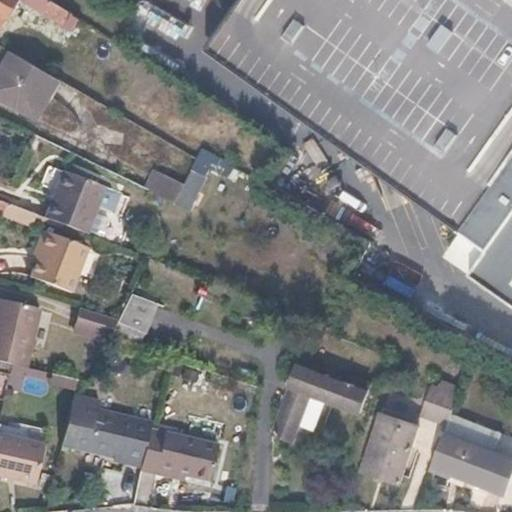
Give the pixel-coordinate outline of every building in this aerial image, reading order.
[(21,0),(0,0),(0,28),(4,31),(10,22),(12,23),(25,2),(21,0)] [(70,22),(76,12),(57,0),(50,10),(70,22)] [(165,0),(158,12),(177,23),(191,0),(165,0)] [(511,0),(231,0),(202,42),(457,224),(511,144),(511,0)] [(0,93),(39,118),(61,81),(14,52),(0,75),(0,93)] [(467,269),(511,300),(511,144),(457,224),(483,242),(467,269)] [(143,186),(173,201),(183,181),(153,166),(143,186)] [(190,167),(183,181),(173,201),(189,209),(206,175),(190,167)] [(60,175),(40,223),(81,239),(100,192),(60,175)] [(37,236),(26,264),(31,267),(24,284),(66,300),(85,256),(37,236)] [(3,303),(0,313),(0,360),(15,364),(17,365),(28,326),(43,329),(46,315),(3,303)] [(75,334),(109,344),(117,325),(81,313),(75,334)] [(28,326),(17,365),(33,369),(43,329),(28,326)] [(0,403),(5,404),(12,377),(0,374),(0,403)] [(307,375),(299,397),(321,405),(323,402),(355,413),(362,395),(307,375)] [(432,376),(423,401),(435,406),(450,412),(459,387),(432,376)] [(321,405),(299,397),(284,441),(305,449),(321,405)] [(427,428),(435,406),(423,401),(417,400),(409,421),(427,428)] [(144,467),(152,432),(153,425),(99,414),(100,408),(75,402),(65,450),(144,467)] [(386,419),(366,472),(402,484),(421,432),(386,419)] [(50,436),(0,425),(0,426),(0,436),(47,448),(50,436)] [(511,473),(511,457),(443,431),(429,471),(451,478),(452,475),(505,494),(511,473)] [(152,432),(144,467),(143,475),(158,478),(159,474),(212,485),(220,447),(152,432)] [(0,436),(0,477),(39,486),(47,448),(0,436)]
